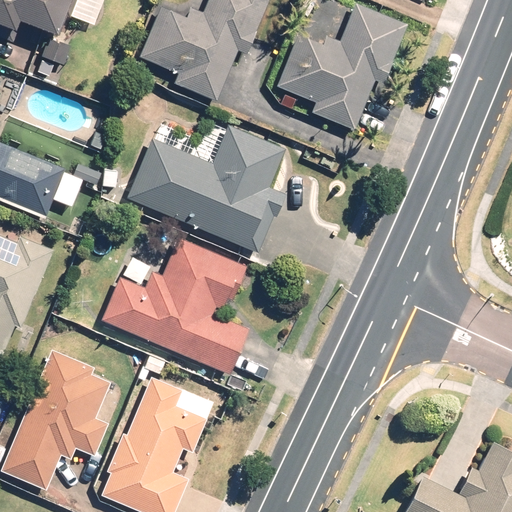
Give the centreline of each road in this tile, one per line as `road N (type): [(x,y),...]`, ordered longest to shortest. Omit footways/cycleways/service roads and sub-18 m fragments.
road 1 (tertiary): [(390,302),(507,0)]
road 2 (tertiary): [(287,511),(390,302)]
road 3 (residential): [(511,353),(390,302)]
